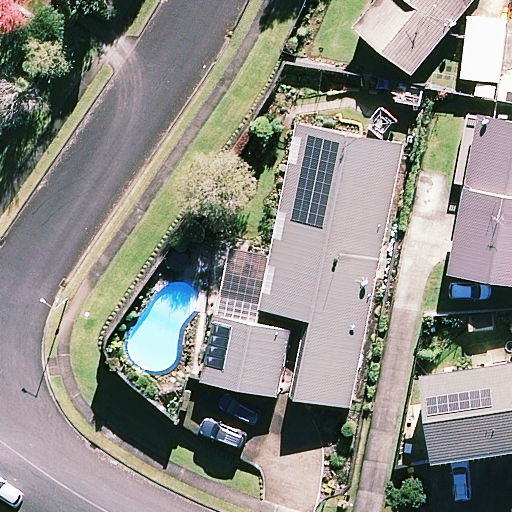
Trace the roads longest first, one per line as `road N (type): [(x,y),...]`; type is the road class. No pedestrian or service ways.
road 1 (residential): [(211,0),(0,304)]
road 2 (residential): [(0,438),(100,511)]
